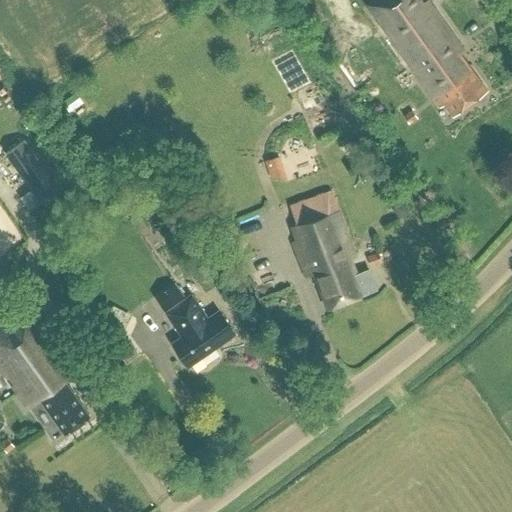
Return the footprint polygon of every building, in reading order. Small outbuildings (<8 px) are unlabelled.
[(443,104),(451,116),(486,91),(459,53),(463,50),(427,0),(424,0),(421,2),(419,0),(372,0),(366,5),(439,107),(443,104)] [(408,124),(417,118),(412,110),(403,116),(408,124)] [(4,151),(39,202),(58,189),(23,138),(4,151)] [(279,155),(264,160),(270,178),(279,176),(280,179),(286,178),(279,155)] [(356,259),(337,209),(331,189),(289,203),(297,224),(302,238),(292,241),(305,275),(313,272),(328,310),(362,297),(348,262),(356,259)] [(370,266),(381,261),(377,251),(367,254),(370,266)] [(190,271),(204,290),(218,280),(204,261),(190,271)] [(184,295),(174,281),(153,296),(163,309),(184,295)] [(190,293),(164,311),(181,335),(171,342),(187,365),(233,333),(217,310),(206,317),(190,293)] [(77,372),(27,302),(0,321),(0,369),(26,406),(38,397),(62,432),(86,414),(63,381),(77,372)] [(112,305),(104,320),(122,330),(130,315),(112,305)] [(0,426),(4,428),(10,415),(0,410),(0,426)]
